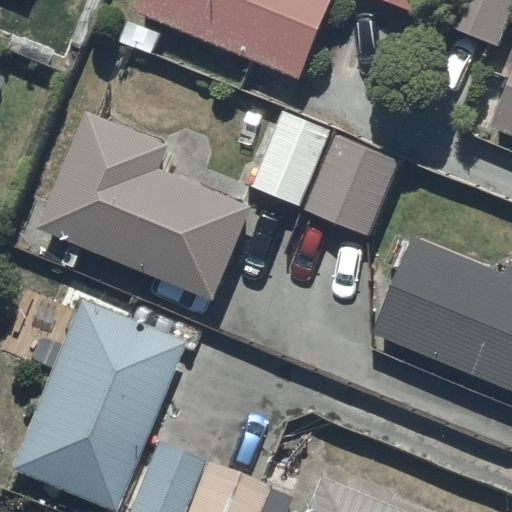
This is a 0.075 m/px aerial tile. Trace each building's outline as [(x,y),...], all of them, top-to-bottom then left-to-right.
[(350,0),(155,0),(147,20),(312,89),(350,0)] [(408,0),(427,9),(431,0),(408,0)] [(503,33),(511,8),(511,0),(451,0),(447,13),(503,33)] [(511,68),(493,112),(511,120),(511,68)] [(288,103),(255,177),(371,228),(404,154),(288,103)] [(90,104),(42,218),(213,292),(254,197),(163,158),(171,139),(90,104)] [(511,263),(417,225),(376,324),(511,379),(511,263)] [(183,334),(75,290),(6,463),(113,506),(183,334)] [(178,511),(201,454),(152,435),(122,511),(178,511)] [(201,454),(178,511),(279,511),(288,491),(257,479),(261,470),(211,450),(208,457),(201,454)] [(410,511),(316,472),(299,511),(410,511)]
